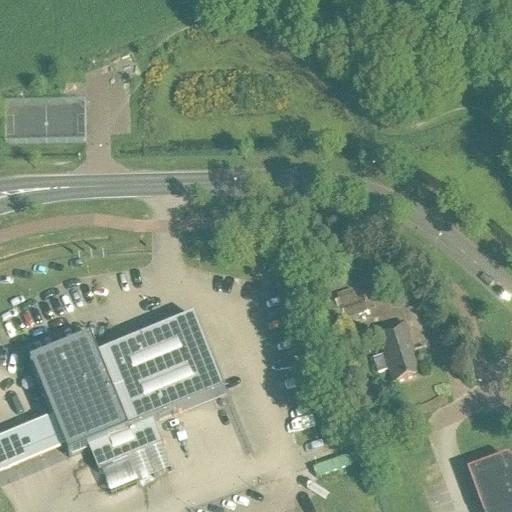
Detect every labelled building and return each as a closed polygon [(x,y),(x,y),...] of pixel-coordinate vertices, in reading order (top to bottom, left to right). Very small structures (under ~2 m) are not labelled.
[(29,142),(88,139),(87,104),(31,106),(31,120),(28,121),(29,142)] [(338,300),(346,324),(339,327),(342,335),(353,332),(350,323),(369,317),(363,301),(356,303),(353,295),(338,300)] [(431,329),(441,326),(434,306),(423,309),(419,310),(424,326),(429,324),(431,329)] [(31,369),(69,462),(89,454),(99,478),(102,477),(164,451),(154,427),(226,398),(195,323),(99,362),(92,344),(31,369)] [(401,339),(399,332),(385,337),(387,343),(380,345),(394,389),(416,382),(414,374),(418,373),(407,337),(401,339)] [(49,421),(0,440),(0,477),(63,451),(49,421)] [(473,474),(486,509),(481,511),(511,511),(511,465),(508,462),(473,474)]
